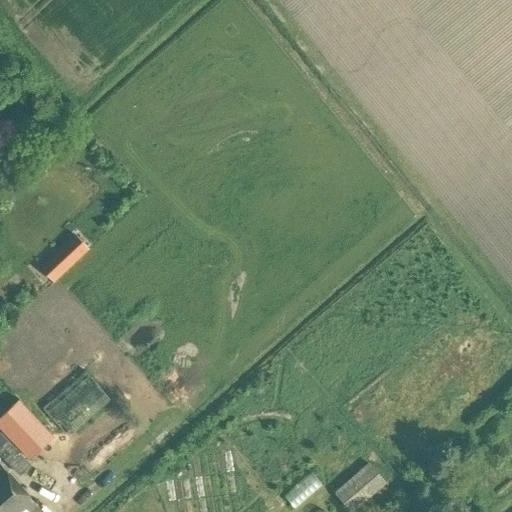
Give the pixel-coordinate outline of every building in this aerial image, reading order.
[(75,235),(40,268),(51,279),(53,282),(66,269),(88,248),(75,235)] [(19,399),(0,415),(0,425),(28,457),(52,436),(23,403),(19,399)] [(334,491),(351,511),(386,482),(369,462),(334,491)] [(35,511),(40,508),(0,463),(0,511),(26,511),(27,511),(35,511)] [(286,493),(296,505),(324,482),(314,471),(286,493)]
